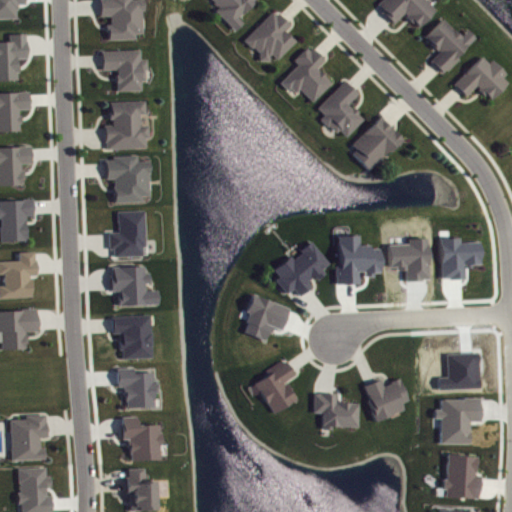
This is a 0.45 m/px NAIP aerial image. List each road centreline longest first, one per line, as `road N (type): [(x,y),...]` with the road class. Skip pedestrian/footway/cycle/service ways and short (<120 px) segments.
road 1 (residential): [(511,499),(507,250),(493,191),(473,160),(314,0)]
road 2 (residential): [(85,511),(57,0)]
road 3 (residential): [(330,337),(366,321),(509,313)]
